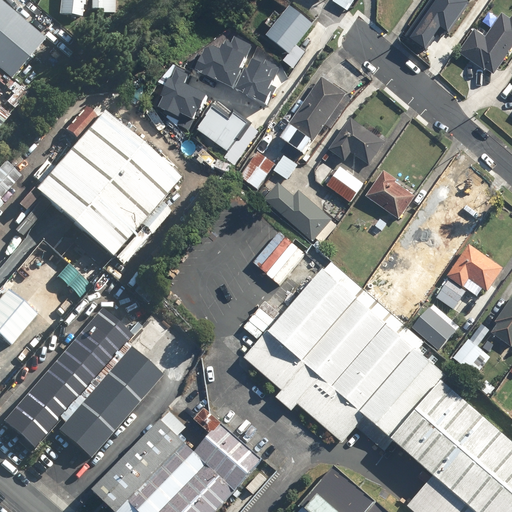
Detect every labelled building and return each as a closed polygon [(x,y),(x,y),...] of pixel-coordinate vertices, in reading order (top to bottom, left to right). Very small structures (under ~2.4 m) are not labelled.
[(60,0),(58,16),(70,18),(81,19),(82,7),(84,7),(84,0),(60,0)] [(114,0),(90,0),(91,11),(102,11),(102,15),(114,15),(114,11),(114,0)] [(348,12),(355,0),(335,0),(334,3),(348,12)] [(429,0),(405,35),(426,49),(441,28),(448,33),(469,3),(465,0),(429,0)] [(48,42),(0,1),(0,79),(9,87),(48,42)] [(314,27),(290,9),(267,39),(291,57),(314,27)] [(502,15),(486,39),(475,31),(458,56),(485,74),(487,70),(495,76),(511,50),(511,18),(510,21),(502,15)] [(195,68),(233,86),(253,45),(235,37),(231,43),(226,41),(224,45),(221,44),(219,48),(213,45),(205,48),(195,68)] [(247,68),(244,68),(235,88),(268,104),(277,87),(270,84),(280,65),(265,59),(264,63),(251,58),(247,68)] [(200,109),(207,94),(184,84),(189,73),(176,67),(170,78),(168,77),(160,95),(162,97),(158,106),(165,109),(163,113),(179,120),(178,124),(187,128),(197,108),(200,109)] [(280,141),(302,156),(312,143),(314,144),(325,127),(331,131),(352,99),(322,79),(280,141)] [(224,159),(238,168),(248,154),(235,145),(250,123),(233,112),(229,118),(211,106),(204,118),(206,119),(196,133),(228,153),(224,159)] [(181,182),(104,115),(33,196),(111,262),(181,182)] [(351,154),(369,167),(385,144),(351,120),(329,152),(345,163),(351,154)] [(240,179),(258,191),(275,166),(258,153),(240,179)] [(365,185),(340,168),(327,187),(351,204),(365,185)] [(396,181),(384,172),(366,197),(398,221),(415,198),(395,183),(396,181)] [(293,197),(279,185),(265,201),(313,244),(333,222),(299,191),(293,197)] [(440,265),(458,238),(420,213),(387,261),(411,278),(426,255),(440,265)] [(488,294),(504,269),(469,246),(447,278),(449,279),(467,291),(478,298),(483,291),(488,294)] [(420,344),(333,268),(247,365),(338,445),(361,419),(389,445),(444,383),(446,382),(412,353),(420,344)] [(418,304),(380,272),(364,291),(402,323),(418,304)] [(467,291),(449,279),(436,299),(454,311),(467,291)] [(33,321),(4,296),(0,301),(0,349),(5,353),(33,321)] [(511,347),(511,299),(495,324),(498,325),(491,334),(511,349),(511,347)] [(456,332),(430,309),(413,330),(439,352),(456,332)] [(96,314),(0,422),(0,426),(33,456),(131,345),(96,314)] [(484,353),(469,341),(453,359),(468,372),(484,353)] [(164,380),(130,350),(56,434),(89,464),(164,380)] [(0,361),(0,387),(13,372),(0,361)] [(511,511),(511,442),(444,383),(389,445),(434,484),(409,511),(511,511)] [(96,498),(112,511),(128,511),(181,452),(188,445),(162,423),(96,498)] [(263,466),(222,430),(193,463),(234,498),(263,466)] [(221,511),(234,498),(193,463),(181,452),(128,511),(221,511)] [(379,511),(381,509),(336,470),(298,511),(379,511)]
